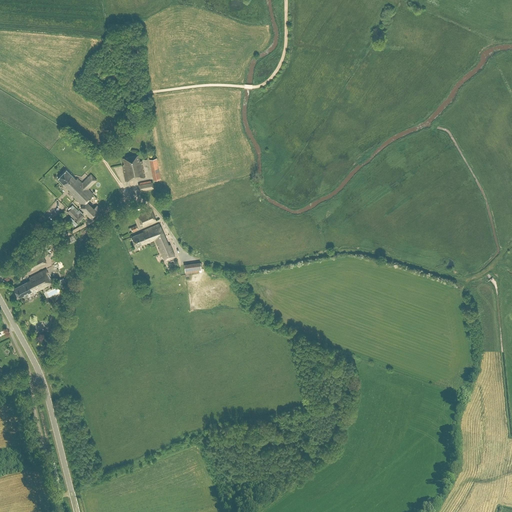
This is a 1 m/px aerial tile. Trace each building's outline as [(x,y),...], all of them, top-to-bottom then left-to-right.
[(123,166),(122,166),(125,180),(144,176),(141,160),(139,161),(138,154),(123,158),(124,164),(123,164),(123,166)] [(156,158),(150,159),(155,179),(160,178),(156,158)] [(69,191),(82,205),(86,201),(93,194),(87,188),(96,180),(91,174),(82,183),(77,178),(75,179),(66,170),(57,178),(70,190),(69,191)] [(140,182),(139,184),(140,190),(142,191),(151,189),(152,187),(151,182),(150,181),(140,182)] [(93,208),(86,201),(82,205),(80,206),(92,218),(101,209),(96,204),(93,208)] [(70,207),(68,208),(69,209),(67,212),(74,218),(78,222),(84,216),(82,214),(83,214),(78,210),(74,206),(72,209),(70,207)] [(138,214),(143,226),(156,221),(151,209),(138,214)] [(145,229),(150,241),(155,239),(161,253),(164,260),(174,256),(169,244),(168,245),(159,224),(145,229)] [(150,241),(145,229),(144,230),(144,231),(131,236),(135,246),(147,241),(147,242),(150,241)] [(46,262),(44,256),(29,263),(32,270),(36,268),(36,267),(46,262)] [(184,264),(185,271),(201,269),(200,262),(184,264)] [(13,288),(18,297),(34,289),(35,290),(52,282),(46,269),(29,277),(30,280),(13,288)] [(50,295),(52,299),(60,294),(58,290),(50,295)]
